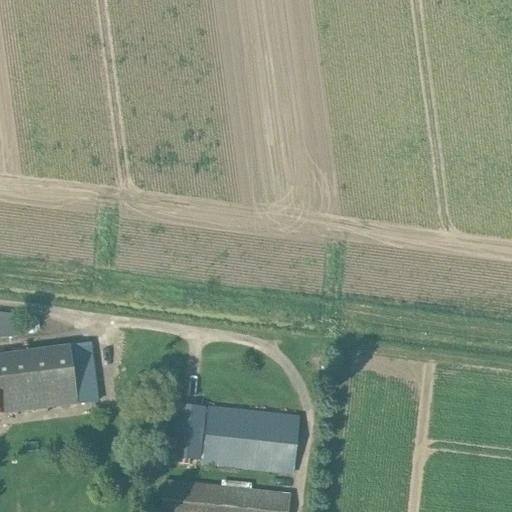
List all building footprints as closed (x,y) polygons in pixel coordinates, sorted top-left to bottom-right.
[(0,312),(0,338),(20,337),(21,327),(21,324),(21,315),(0,312)] [(21,321),(21,329),(25,335),(34,334),(39,329),(38,321),(33,316),(24,317),(21,321)] [(0,412),(97,401),(90,343),(68,345),(68,346),(0,354),(0,412)] [(201,463),(263,470),(292,473),(298,417),(207,407),(201,463)] [(178,409),(173,457),(198,460),(204,412),(178,409)] [(159,511),(287,511),(289,495),(163,481),(159,511)]
